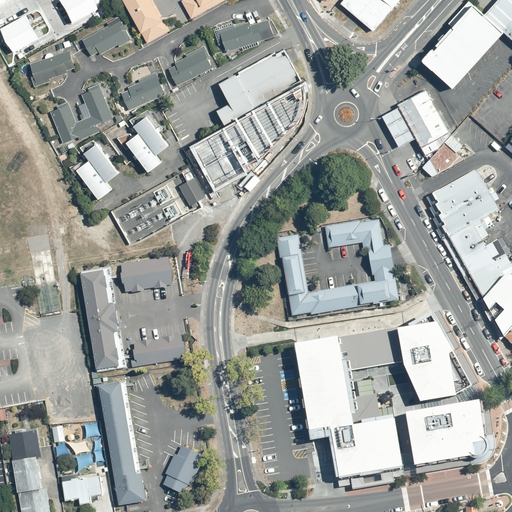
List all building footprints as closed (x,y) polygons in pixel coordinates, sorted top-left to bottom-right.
[(96,1),(95,0),(61,0),(71,16),(96,1)] [(123,0),(148,43),(170,31),(152,0),(123,0)] [(183,0),(182,1),(192,19),(226,0),(183,0)] [(344,0),(342,4),(374,31),(400,0),(344,0)] [(511,0),(499,0),(485,15),(504,33),(511,39),(511,0)] [(454,28),(474,5),(470,1),(449,24),(454,28)] [(504,33),(485,15),(474,5),(454,28),(424,61),(454,89),(504,33)] [(109,26),(84,40),(92,56),(99,52),(101,55),(118,45),(120,48),(133,40),(119,17),(107,24),(109,26)] [(235,25),(217,31),(222,45),(224,44),(227,53),(276,36),(271,20),(251,26),(249,23),(236,27),(235,25)] [(177,66),(170,69),(178,85),(213,68),(208,57),(210,56),(205,45),(186,55),(187,57),(175,63),(177,66)] [(285,50),(220,84),(231,104),(218,111),(226,125),(302,81),(285,50)] [(35,87),(51,82),(50,79),(68,73),(67,71),(76,68),(70,51),(30,64),(35,77),(32,78),(35,87)] [(166,95),(157,72),(139,80),(140,83),(128,88),(129,91),(122,94),(130,110),(166,95)] [(114,118),(100,84),(89,88),(89,92),(82,94),(91,117),(77,122),(69,102),(58,106),(57,110),(51,112),(64,143),(79,137),(80,140),(100,132),(97,125),(114,118)] [(451,136),(427,91),(383,117),(400,148),(417,139),(426,156),(440,149),(451,137),(451,136)] [(283,97),(212,157),(234,181),(253,164),(251,162),(282,134),(285,137),(304,120),(283,97)] [(147,116),(134,126),(140,133),(157,155),(169,146),(147,116)] [(157,155),(140,133),(127,143),(149,172),(162,163),(157,155)] [(463,146),(451,136),(451,137),(440,149),(423,168),(433,177),(464,159),(458,153),(463,146)] [(119,173),(97,144),(85,154),(90,160),(107,183),(119,173)] [(113,190),(107,183),(90,160),(77,170),(100,199),(113,190)] [(442,228),(448,238),(481,221),(500,210),(495,202),(475,171),(434,194),(439,204),(436,206),(442,215),(439,217),(445,226),(442,228)] [(207,197),(196,177),(180,186),(191,206),(207,197)] [(444,241),(448,238),(442,228),(445,226),(439,217),(442,215),(436,206),(439,204),(434,194),(427,198),(432,207),(430,208),(436,218),(434,220),(439,229),(437,231),(443,241),(444,241)] [(289,296),(292,317),(399,300),(390,246),(384,247),(380,221),(361,224),(361,221),(325,227),(326,231),(329,250),(363,244),(364,250),(369,249),(371,263),(373,276),(375,275),(376,281),(309,292),(300,235),(277,238),(287,297),(289,296)] [(448,238),(470,275),(506,254),(498,240),(486,246),(482,240),(489,236),(485,229),(481,221),(448,238)] [(479,302),(484,300),(470,275),(448,238),(444,241),(478,302),(479,302)] [(470,275),(484,300),(508,272),(511,268),(511,265),(506,254),(470,275)] [(169,258),(122,265),(123,274),(122,274),(123,284),(125,284),(126,293),(132,292),(133,293),(145,291),(145,290),(155,288),(155,290),(168,288),(168,286),(174,286),(172,276),(173,276),(172,266),(171,266),(169,258)] [(484,300),(506,338),(511,331),(511,275),(511,274),(511,268),(508,272),(484,300)] [(104,272),(82,275),(97,371),(121,367),(120,361),(121,361),(119,349),(117,349),(115,334),(119,333),(117,325),(119,325),(117,313),(116,313),(114,304),(110,305),(107,289),(108,289),(106,277),(105,277),(104,272)] [(501,341),(506,338),(484,300),(479,302),(501,341)] [(440,311),(435,314),(456,351),(461,348),(440,311)] [(296,345),(311,442),(331,439),(337,479),(404,468),(396,419),(355,426),(346,372),(403,363),(422,403),(458,397),(458,395),(474,387),(473,386),(457,358),(454,353),(456,352),(456,351),(440,323),(435,314),(435,313),(411,326),(412,328),(296,345)] [(22,332),(21,332),(27,368),(29,368),(31,367),(32,370),(35,369),(39,389),(52,387),(48,364),(49,364),(47,351),(53,350),(49,328),(43,329),(42,328),(22,332)] [(142,343),(134,344),(135,350),(134,350),(136,361),(132,361),(133,368),(187,359),(183,336),(176,337),(176,336),(164,338),(164,339),(153,341),(152,340),(142,341),(142,343)] [(464,354),(457,358),(473,386),(480,383),(464,354)] [(119,382),(97,386),(100,400),(102,399),(120,507),(148,503),(143,473),(137,474),(122,384),(120,384),(119,382)] [(471,457),(416,467),(417,475),(471,466),(471,467),(479,465),(486,463),(492,458),(495,453),(496,447),(496,441),(495,433),(494,433),(491,400),(481,401),(486,437),(490,441),(491,446),(490,451),(490,452),(488,456),(485,459),(479,461),(474,459),(471,457)] [(481,401),(407,414),(416,467),(471,457),(474,459),(479,461),(485,459),(488,456),(490,452),(490,451),(491,446),(490,441),(486,437),(481,401)] [(57,413),(47,415),(49,424),(58,422),(57,413)] [(65,441),(63,425),(51,427),(54,443),(65,441)] [(37,430),(8,435),(21,511),(50,511),(47,488),(43,489),(37,458),(42,457),(37,430)] [(203,456),(182,446),(178,455),(176,454),(166,475),(169,476),(164,485),(184,495),(189,485),(191,486),(201,467),(198,466),(203,456)] [(404,468),(337,479),(339,488),(353,486),(354,491),(396,483),(395,479),(406,477),(404,468)] [(78,474),(62,477),(66,502),(79,500),(80,506),(92,504),(91,497),(103,495),(100,476),(79,480),(78,474)]
